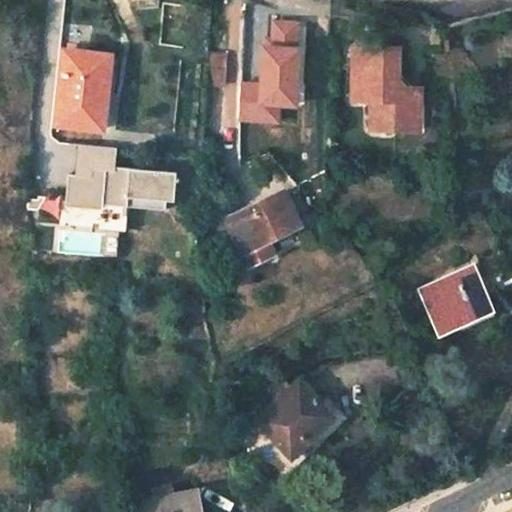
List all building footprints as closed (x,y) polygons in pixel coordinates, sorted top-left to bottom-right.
[(276,16),(268,16),(262,104),(299,106),(302,49),(297,49),(299,24),(276,22),(276,16)] [(398,47),(352,45),(350,98),(370,100),(368,129),(392,130),(393,123),(416,123),(417,97),(406,97),(396,81),(398,47)] [(207,79),(223,81),(226,48),(209,47),(207,79)] [(107,54),(62,49),(55,125),(103,130),(105,106),(102,105),(107,54)] [(175,171),(114,166),(115,148),(78,145),(76,175),(68,174),(65,206),(102,209),(103,204),(166,209),(166,198),(173,199),(175,171)] [(225,218),(242,254),(300,226),(284,190),(225,218)] [(39,199),(31,199),(29,204),(29,209),(39,210),(46,197),(39,197),(39,199)] [(472,264),(419,288),(438,331),(457,322),(456,320),(484,307),(477,293),(484,290),(472,264)] [(289,455),(332,417),(298,380),(255,418),(289,455)] [(154,499),(141,501),(143,511),(198,511),(196,492),(171,496),(170,487),(153,489),(154,499)]
